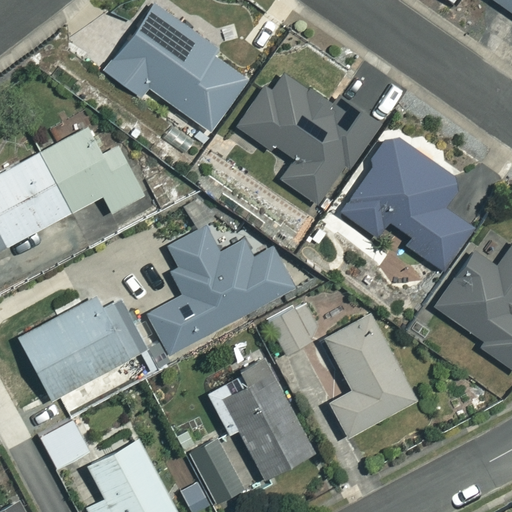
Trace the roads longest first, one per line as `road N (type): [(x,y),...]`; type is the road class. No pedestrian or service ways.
road 1 (residential): [(0,19),(24,0),(349,0),(511,114)]
road 2 (residential): [(394,511),(511,449)]
